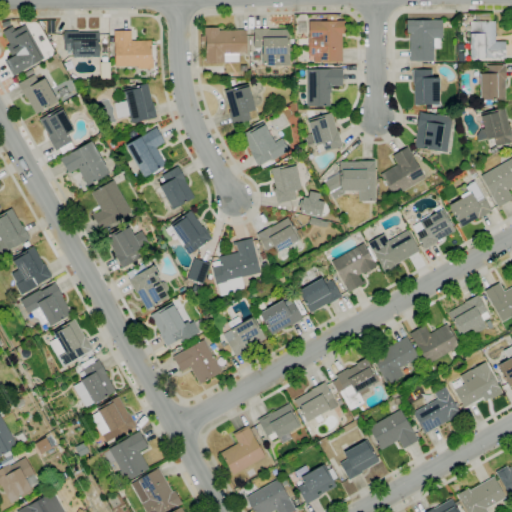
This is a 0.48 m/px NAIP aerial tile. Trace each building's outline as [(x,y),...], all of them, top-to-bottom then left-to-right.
[(471,59),(470,22),(475,22),(475,15),(491,14),(491,21),(494,21),(495,42),(505,41),(505,58),(471,59)] [(417,61),(409,61),(409,34),(406,34),(406,20),(430,20),(442,20),(442,38),(440,38),(439,48),(434,48),(433,61),(417,60),(417,61)] [(341,62),(313,62),(313,56),(308,56),(308,38),(309,38),(309,21),(319,21),(319,22),(337,22),(337,21),(345,21),(345,34),(341,34),(341,62)] [(298,33),(298,23),(305,22),(306,33),(298,33)] [(12,76),(3,59),(5,57),(7,60),(13,57),(3,39),(25,26),(44,58),(12,76)] [(224,63),(206,64),(206,41),(200,41),(200,36),(204,36),(204,28),(218,28),(218,30),(246,30),(246,54),(238,54),(238,62),(224,62),(224,63)] [(279,66),(275,66),(275,65),(262,65),(262,48),(254,48),(254,33),(253,33),(253,28),(269,28),(269,30),(289,30),(289,65),(279,65),(279,66)] [(153,69),(137,69),(137,67),(114,66),(114,43),(109,43),(109,37),(114,37),(114,30),(131,31),(131,40),(151,40),(151,58),(153,58),(153,69)] [(99,58),(72,58),(72,51),(63,51),(63,32),(78,32),(99,32),(99,58)] [(479,101),(479,96),(480,96),(479,74),(487,74),(486,66),(502,65),(505,65),(505,80),(504,80),(505,100),(479,101)] [(306,69),(330,69),(342,68),(342,89),(339,89),(339,86),(331,86),(331,106),(307,107),(306,69)] [(25,77),(23,74),(31,69),(34,72),(25,77)] [(414,105),(414,84),(413,84),(412,70),(431,70),(431,78),(439,77),(439,102),(437,102),(437,104),(414,105)] [(35,114),(25,96),(25,97),(17,84),(34,75),(38,82),(44,78),(50,88),(57,101),(35,114)] [(123,89),(130,88),(129,84),(134,83),(135,87),(147,84),(152,103),(153,103),(157,118),(130,124),(129,116),(117,118),(113,97),(119,88),(123,89)] [(232,125),(228,113),(230,112),(224,91),(247,84),(255,110),(248,112),(250,119),(232,125)] [(55,151),(48,138),(49,138),(39,120),(61,107),(70,124),(74,130),(67,134),(72,141),(55,151)] [(446,152),(414,147),(418,127),(416,127),(418,112),(426,114),(426,111),(430,111),(431,108),(446,110),(445,116),(451,118),(446,152)] [(511,142),(496,146),(494,138),(486,140),(478,142),(475,135),(479,129),(483,127),(480,114),(504,108),(509,127),(510,127),(511,134),(511,142)] [(324,152),(321,143),(314,145),(314,144),(307,146),(304,136),(311,134),(307,123),(308,123),(307,120),(331,113),(337,132),(338,132),(342,146),(324,152)] [(257,166),(249,153),(250,153),(241,135),(263,123),(274,143),(282,139),(288,151),(272,160),(271,158),(257,166)] [(143,177),(125,145),(156,127),(164,142),(155,147),(165,164),(157,170),(158,172),(150,177),(149,173),(143,177)] [(87,187),(77,168),(68,173),(60,159),(90,141),(102,163),(102,162),(109,174),(87,187)] [(492,155),(488,150),(495,146),(498,151),(492,155)] [(393,196),(387,185),(387,186),(380,175),(397,164),(392,156),(407,147),(414,159),(413,159),(424,177),(393,196)] [(511,199),(497,208),(480,176),(511,158),(511,187),(507,190),(511,196),(511,195),(511,199)] [(343,191),(344,192),(333,199),(329,192),(323,182),(339,173),(339,162),(359,162),(359,161),(374,161),(374,201),(358,201),(358,191),(343,191)] [(277,205),(274,189),(275,189),(270,169),(295,164),(301,189),(294,191),(296,200),(277,205)] [(167,212),(155,190),(166,184),(165,181),(161,183),(159,179),(162,177),(161,176),(178,166),(185,179),(184,180),(194,197),(173,209),(172,209),(167,212)] [(472,179),(467,170),(472,167),(477,176),(472,179)] [(107,232),(105,228),(100,231),(91,214),(94,213),(94,214),(101,210),(91,193),(113,180),(131,212),(105,227),(107,229),(108,228),(109,230),(107,232)] [(459,228),(448,207),(462,199),(456,189),(464,184),(465,186),(474,181),(491,211),(478,219),(477,217),(459,228)] [(317,200),(318,193),(305,190),(300,212),(319,217),(323,202),(317,200)] [(425,249),(415,233),(411,227),(420,222),(418,220),(429,214),(430,216),(435,213),(432,209),(439,205),(441,210),(443,209),(455,231),(437,241),(437,242),(425,249)] [(0,255),(0,214),(11,208),(21,226),(22,225),(23,227),(28,237),(29,237),(30,239),(0,255)] [(188,255),(172,233),(169,236),(165,230),(171,225),(190,211),(202,227),(203,226),(211,238),(203,244),(204,246),(199,249),(198,248),(196,249),(197,251),(193,254),(191,252),(188,255)] [(276,253),(273,246),(265,251),(256,234),(269,227),(270,228),(287,217),(300,240),(295,242),(295,241),(276,253)] [(122,269),(114,255),(115,255),(105,238),(126,226),(128,228),(133,236),(142,231),(149,243),(139,249),(143,256),(122,269)] [(384,274),(380,267),(381,266),(373,252),(373,253),(367,243),(383,234),(387,241),(407,230),(418,251),(394,265),(396,267),(384,274)] [(220,294),(218,284),(215,285),(211,267),(220,265),(218,257),(215,252),(219,239),(222,241),(218,251),(221,256),(237,252),(236,245),(233,245),(232,243),(251,238),(260,274),(239,278),(242,289),(220,294)] [(350,294),(331,261),(363,243),(366,249),(368,247),(376,261),(374,262),(376,266),(362,274),(361,273),(358,275),(362,282),(364,281),(366,283),(353,290),(354,292),(350,294)] [(21,295),(15,285),(17,284),(11,274),(18,270),(12,262),(13,261),(12,259),(32,247),(42,264),(43,263),(51,276),(37,284),(38,285),(21,295)] [(202,284),(187,278),(194,258),(196,259),(198,253),(201,254),(198,260),(209,264),(202,284)] [(147,309),(137,292),(136,293),(128,280),(130,279),(126,273),(139,266),(142,272),(145,270),(142,265),(147,262),(150,268),(153,266),(159,275),(156,277),(168,297),(161,301),(162,303),(158,305),(157,303),(147,309)] [(310,313),(297,291),(303,288),(299,281),(315,271),(319,278),(320,278),(322,280),(325,277),(328,282),(332,280),(341,297),(328,305),(327,304),(310,313)] [(511,316),(501,322),(484,291),(499,282),(504,291),(511,286),(511,316)] [(49,327),(46,322),(39,327),(30,312),(27,314),(20,302),(39,290),(40,291),(54,283),(62,296),(61,297),(71,314),(49,327)] [(198,293),(191,290),(194,284),(201,287),(198,293)] [(182,301),(179,296),(185,293),(187,298),(182,301)] [(459,336),(447,313),(464,304),(464,302),(477,295),(489,317),(482,321),(486,327),(474,334),(471,329),(459,336)] [(271,335),(268,330),(265,331),(261,324),(263,323),(258,313),(260,312),(282,300),(283,303),(288,300),(290,303),(293,302),(302,319),(289,326),(289,325),(271,335)] [(165,347),(158,335),(160,334),(150,316),(172,303),(184,323),(187,321),(189,324),(193,322),(200,333),(182,343),(180,338),(165,347)] [(235,357),(226,341),(223,334),(231,329),(227,323),(238,316),(242,323),(253,317),(257,324),(260,323),(264,331),(262,332),(265,339),(235,357)] [(63,365),(58,357),(64,353),(64,352),(56,356),(49,342),(56,338),(52,332),(74,319),(84,337),(85,336),(92,349),(89,351),(63,365)] [(427,365),(409,334),(424,325),(429,334),(446,324),(450,330),(449,330),(459,346),(427,365)] [(29,338),(23,336),(26,328),(32,330),(29,338)] [(387,385),(369,353),(380,347),(382,350),(406,336),(418,357),(398,368),(403,376),(387,385)] [(199,384),(189,367),(181,371),(172,357),(183,351),(203,340),(221,371),(199,384)] [(511,385),(509,387),(497,366),(508,360),(503,350),(511,344),(511,385)] [(83,381),(79,373),(83,371),(82,370),(83,369),(80,364),(92,358),(94,362),(98,360),(100,362),(99,362),(105,372),(106,371),(107,373),(105,374),(115,391),(107,396),(108,398),(95,406),(93,403),(85,407),(79,396),(78,397),(72,386),(83,381)] [(350,410),(339,392),(338,393),(332,383),(337,379),(335,376),(347,368),(348,370),(356,365),(355,364),(366,358),(379,380),(367,387),(369,390),(360,396),(363,402),(350,410)] [(465,410),(453,390),(454,390),(450,383),(457,379),(461,386),(463,384),(459,377),(469,372),(469,371),(485,362),(502,393),(491,399),(489,396),(465,410)] [(305,421),(294,401),(311,391),(311,390),(324,383),(326,385),(330,382),(335,391),(332,394),(333,395),(332,396),(338,407),(329,411),(328,409),(308,421),(308,420),(305,421)] [(6,398),(3,393),(12,387),(14,391),(12,393),(13,394),(6,398)] [(424,434),(412,413),(437,399),(433,393),(445,387),(449,394),(449,395),(457,410),(457,409),(461,416),(450,423),(448,420),(424,434)] [(117,437),(113,430),(109,432),(101,436),(95,426),(97,425),(94,421),(96,420),(94,417),(95,416),(94,415),(98,412),(96,409),(118,396),(128,414),(129,413),(136,426),(117,437)] [(16,409),(12,403),(21,398),(24,404),(16,409)] [(1,415),(0,413),(0,408),(11,402),(14,407),(1,415)] [(282,443),(279,437),(277,438),(277,437),(271,441),(269,438),(267,439),(257,420),(270,413),(288,404),(300,426),(287,433),(290,438),(282,443)] [(381,451),(368,428),(400,410),(410,428),(411,427),(418,440),(403,449),(398,441),(381,451)] [(0,456),(0,415),(17,447),(0,456)] [(233,476),(220,453),(238,443),(232,434),(247,425),(265,457),(233,476)] [(18,445),(12,434),(22,429),(28,440),(18,445)] [(124,483),(119,473),(120,472),(107,448),(139,431),(147,446),(139,451),(149,469),(124,483)] [(39,454),(34,444),(45,437),(51,448),(39,454)] [(349,480),(339,463),(346,460),(342,454),(366,440),(379,461),(361,472),(362,473),(349,480)] [(10,504),(1,486),(0,486),(0,468),(9,464),(10,466),(25,458),(35,476),(26,480),(32,492),(10,504)] [(306,504),(297,489),(304,485),(300,478),(323,464),(336,486),(318,496),(319,497),(306,504)] [(511,500),(511,501),(495,472),(506,466),(508,468),(511,465),(511,500)] [(165,511),(146,511),(141,504),(149,500),(137,480),(158,468),(172,492),(174,490),(181,502),(170,508),(171,509),(165,511)] [(465,511),(456,494),(467,488),(468,490),(493,477),(500,490),(503,489),(506,495),(504,496),(505,498),(485,508),(487,511),(465,511)] [(271,511),(253,511),(245,497),(277,479),(288,498),(296,510),(292,511),(276,511),(275,510),(271,511)] [(16,511),(28,505),(28,507),(46,497),(45,495),(52,492),(63,511),(16,511)] [(425,511),(433,508),(433,509),(451,499),(459,511),(425,511)]
